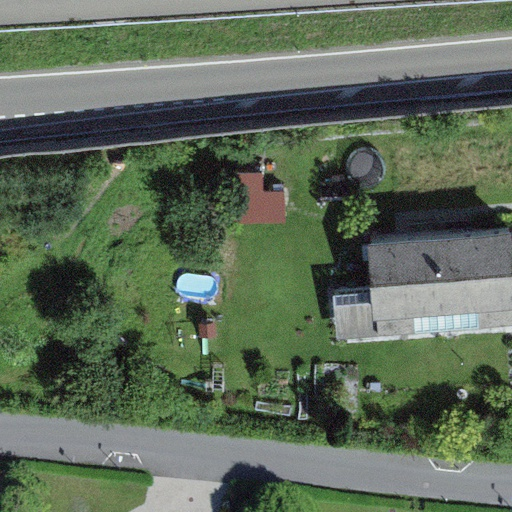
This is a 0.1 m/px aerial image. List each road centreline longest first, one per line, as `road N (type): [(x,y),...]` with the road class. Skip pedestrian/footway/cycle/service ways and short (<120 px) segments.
road 1 (residential): [(0,433),(511,485)]
road 2 (motorway): [(0,97),(511,57)]
